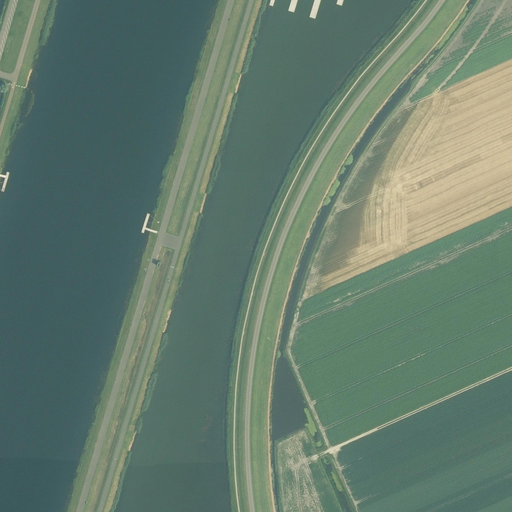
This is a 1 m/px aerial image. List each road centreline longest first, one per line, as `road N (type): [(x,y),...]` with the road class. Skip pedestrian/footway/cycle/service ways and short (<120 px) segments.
road 1 (unclassified): [(442,0),(329,144),(284,237),(254,354),(252,511)]
road 2 (track): [(511,370),(307,460)]
road 3 (track): [(342,191),(511,116)]
